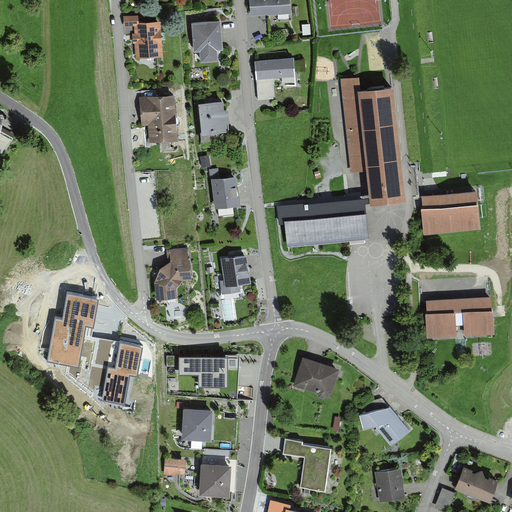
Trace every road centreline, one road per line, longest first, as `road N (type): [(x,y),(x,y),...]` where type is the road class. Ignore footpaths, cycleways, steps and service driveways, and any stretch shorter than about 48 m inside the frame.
road 1 (residential): [(240,0),(275,331)]
road 2 (residential): [(116,0),(145,304),(140,320)]
road 3 (residential): [(140,320),(99,269),(49,133),(0,97)]
road 4 (residential): [(455,433),(355,356),(306,331),(275,331)]
road 5 (residential): [(275,331),(247,511)]
road 6 (residential): [(275,331),(201,340),(171,337),(140,320)]
